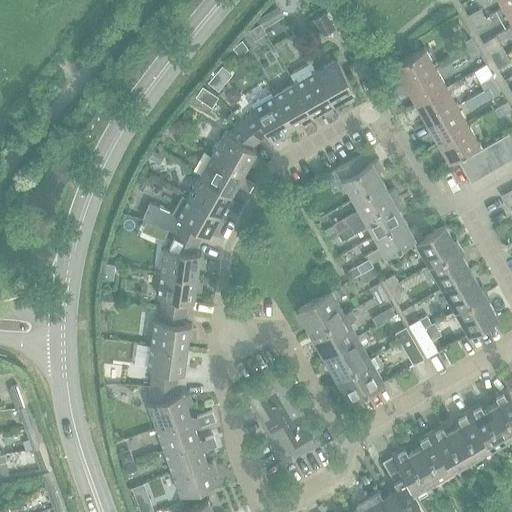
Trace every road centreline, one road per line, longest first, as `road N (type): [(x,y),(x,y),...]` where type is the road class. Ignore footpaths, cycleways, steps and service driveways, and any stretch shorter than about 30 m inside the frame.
road 1 (secondary): [(61,331),(72,254),(96,182),(148,90),(216,0)]
road 2 (residential): [(222,358),(229,242),(283,155),(367,116)]
road 3 (residential): [(367,116),(428,223),(468,202),(511,282)]
road 4 (residential): [(343,441),(511,344)]
road 5 (residential): [(343,441),(276,333),(222,358)]
road 6 (secondary): [(99,511),(62,390),(61,331)]
road 7 (residential): [(259,511),(222,358)]
road 8 (unclassified): [(68,93),(147,0)]
